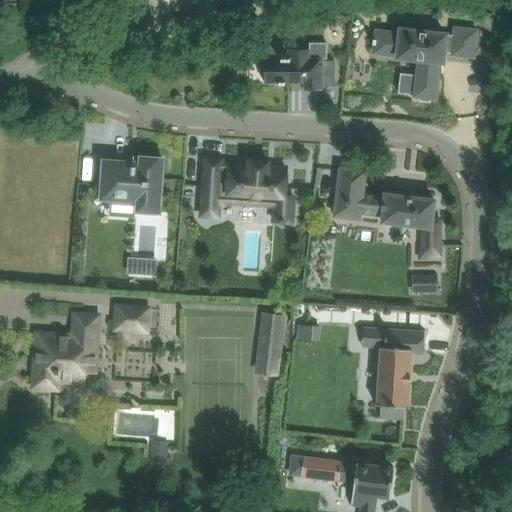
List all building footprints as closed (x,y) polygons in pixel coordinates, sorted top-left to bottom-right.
[(374,39),(373,44),(375,44),(374,53),(398,56),(398,57),(419,59),(415,95),(415,96),(420,97),(420,101),(431,102),(431,98),(436,98),(440,67),(441,62),(443,62),(444,59),(445,52),(453,53),(453,55),(474,57),(477,30),(456,28),(455,35),(401,29),(400,33),(377,31),(376,39),(374,39)] [(281,59),(265,59),(265,64),(263,66),(263,74),(265,76),(265,82),(279,82),(279,84),(286,84),(286,82),(292,82),(292,81),(306,80),(306,90),(321,90),(323,90),(323,59),(326,59),(326,43),(310,43),(310,49),(290,49),(290,57),(281,57),(281,59)] [(102,183),(101,199),(138,201),(138,211),(160,212),(163,159),(156,158),(156,157),(144,156),(144,157),(141,157),(141,163),(123,162),(123,160),(119,159),(115,159),(115,161),(104,160),(102,183)] [(202,208),(202,215),(219,216),(220,192),(235,193),(234,202),(266,205),(267,196),(285,197),(287,168),(269,166),(269,161),(249,160),(249,165),(222,163),(223,159),(219,159),(206,158),(202,208)] [(336,215),(359,218),(361,219),(361,212),(384,215),(383,221),(423,226),(423,248),(421,248),(421,258),(441,257),(441,219),(433,218),(435,199),(386,193),(386,197),(364,194),(367,171),(342,168),(336,215)] [(428,275),(413,275),(413,292),(429,292),(428,275)] [(113,332),(151,334),(153,305),(115,303),(113,332)] [(270,311),(262,374),(281,376),(289,313),(270,311)] [(74,336),(51,335),(39,334),(35,386),(63,388),(63,384),(86,386),(87,371),(94,372),(98,316),(75,314),(74,336)] [(301,324),(300,341),(320,342),(320,325),(301,324)] [(381,346),(377,404),(381,405),(380,417),(393,418),(404,419),(405,406),(409,406),(411,378),(412,352),(424,353),(425,331),(388,329),(388,336),(386,336),(385,341),(388,341),(387,347),(381,346)] [(153,441),(151,461),(168,462),(170,442),(153,441)] [(375,511),(376,508),(378,508),(380,496),(391,497),(394,468),(304,457),(302,476),(355,482),(352,505),(362,506),(361,511),(375,511)]
